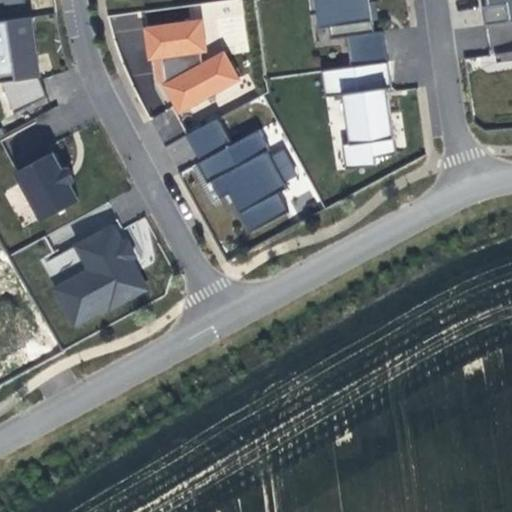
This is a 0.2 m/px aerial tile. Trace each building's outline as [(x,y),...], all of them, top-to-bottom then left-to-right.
[(306,0),(309,16),(315,15),(317,29),(328,28),(330,40),(346,38),(350,68),(387,63),(383,32),(375,34),(373,22),(378,19),(377,11),(376,3),(379,2),(379,0),(306,0)] [(511,0),(486,0),(487,4),(483,6),(486,24),(511,21),(511,0)] [(31,19),(0,22),(0,83),(2,83),(12,109),(45,96),(38,79),(37,66),(31,19)] [(202,20),(143,28),(148,61),(152,61),(153,72),(155,85),(161,84),(178,116),(241,82),(224,51),(202,64),(200,54),(206,53),(202,20)] [(350,68),(322,72),(326,96),(342,93),(350,145),(343,145),(347,167),(374,163),(373,156),(394,153),(387,101),(385,90),(391,89),(387,63),(350,68)] [(219,119),(188,135),(202,162),(198,164),(207,182),(211,180),(224,206),(231,219),(239,215),(249,233),(289,212),(277,190),(287,185),(285,182),(298,176),(284,150),(270,158),(267,152),(271,150),(261,130),(232,145),(219,119)] [(15,168),(56,150),(43,121),(2,139),(15,168)] [(53,152),(16,172),(42,221),(80,201),(71,181),(74,180),(71,173),(68,168),(65,169),(64,171),(53,152)] [(95,236),(74,247),(77,252),(87,271),(54,288),(74,327),(110,308),(111,311),(149,291),(134,262),(137,259),(132,250),(127,240),(123,243),(114,226),(95,236)]
